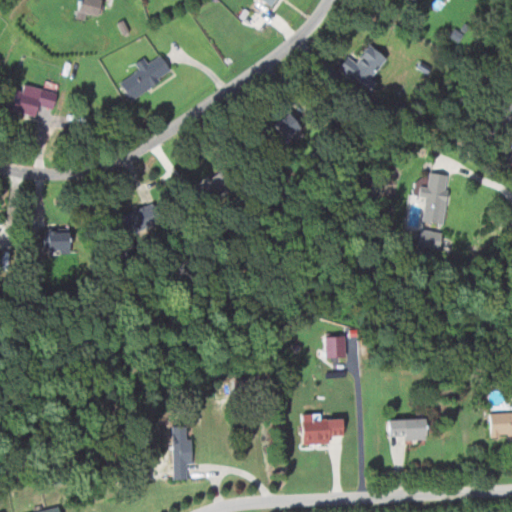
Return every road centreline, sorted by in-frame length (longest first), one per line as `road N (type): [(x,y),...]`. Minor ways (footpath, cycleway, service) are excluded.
road 1 (residential): [(0,166),(76,173),(133,152),(285,47),(327,0)]
road 2 (residential): [(511,488),(208,511)]
